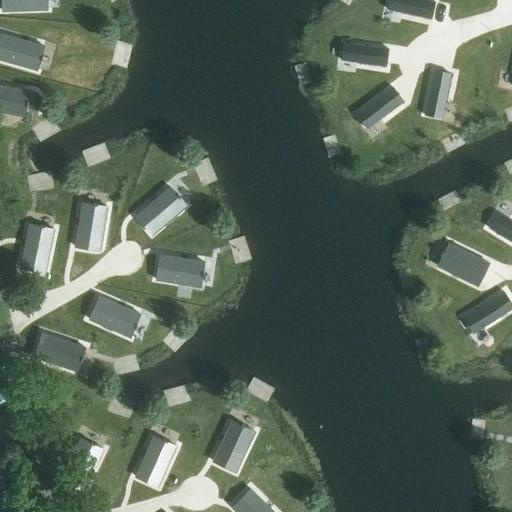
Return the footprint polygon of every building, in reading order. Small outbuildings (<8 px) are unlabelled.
[(1,0),(2,9),(46,8),(45,0),(1,0)] [(77,0),(78,25),(92,24),(90,0),(77,0)] [(63,8),(54,10),(58,33),(68,31),(63,8)] [(43,45),(0,33),(0,59),(37,69),(39,59),(41,60),(42,55),(40,54),(43,45)] [(59,74),(50,123),(62,125),(71,77),(59,74)] [(27,91),(0,85),(0,110),(22,115),(24,106),(27,106),(28,101),(25,101),(27,91)] [(168,187),(134,216),(151,234),(184,205),(178,198),(179,197),(176,193),(174,194),(168,187)] [(82,202),(74,246),(99,250),(107,207),(97,205),(98,203),(92,202),(92,204),(82,202)] [(28,224),(19,267),(43,272),(52,229),(43,227),(43,225),(38,224),(38,226),(28,224)] [(202,261),(158,255),(154,279),(199,286),(200,276),(201,277),(202,271),(201,271),(202,261)] [(139,314),(98,296),(88,319),(129,337),(133,328),(135,328),(137,324),(135,323),(139,314)] [(91,343),(47,335),(43,360),(86,368),(88,358),(90,359),(91,353),(89,353),(91,343)] [(117,364),(102,367),(103,377),(119,374),(117,364)] [(138,404),(139,434),(149,433),(148,404),(138,404)] [(230,420),(211,461),(234,471),(252,431),(243,427),(244,425),(239,423),(238,424),(230,420)] [(152,436),(135,478),(158,488),(175,446),(166,442),(167,440),(162,438),(161,440),(152,436)] [(80,439),(60,478),(83,489),(102,449),(93,445),(94,443),(89,441),(88,443),(80,439)] [(275,511),(250,489),(234,507),(238,511),(275,511)]
